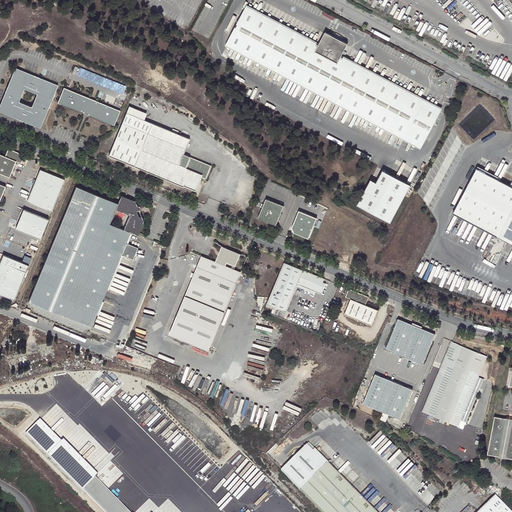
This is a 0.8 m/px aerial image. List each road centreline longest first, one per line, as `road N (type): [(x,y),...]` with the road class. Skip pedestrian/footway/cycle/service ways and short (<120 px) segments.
road 1 (tertiary): [(0,133),(449,318),(511,334)]
road 2 (unclassified): [(511,97),(325,0)]
